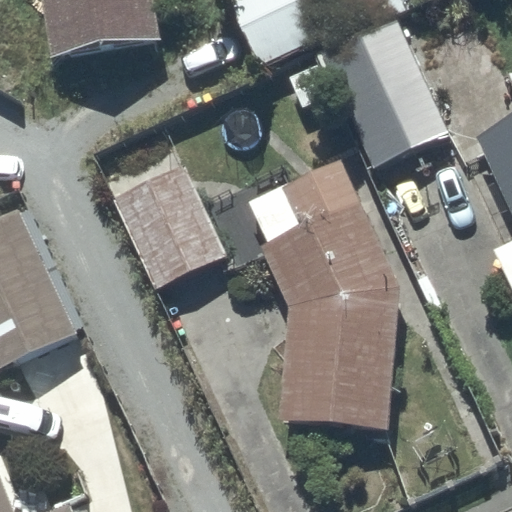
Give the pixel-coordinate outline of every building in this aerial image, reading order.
[(45,0),(55,69),(162,53),(154,0),(45,0)] [(321,0),(232,0),(229,1),(262,78),(340,44),(321,0)] [(324,63),(378,179),(453,144),(400,28),(324,63)] [(511,135),(482,149),(511,212),(511,254),(497,261),(511,294),(511,135)] [(158,300),(230,266),(185,170),(113,204),(158,300)] [(293,319),(284,433),(393,441),(404,299),(344,170),(253,213),(272,255),(264,258),(293,319)] [(0,382),(83,343),(24,218),(0,229),(0,382)] [(0,511),(12,511),(0,480),(0,511)]
